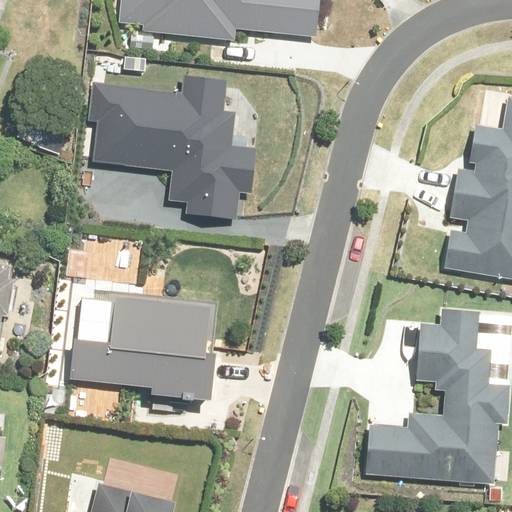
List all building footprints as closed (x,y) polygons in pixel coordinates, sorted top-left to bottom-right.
[(121,0),(119,26),(142,28),(141,39),(235,49),(237,32),(320,41),(324,0),(121,0)] [(229,85),(186,81),(184,97),(89,88),(86,123),(98,124),(94,166),(173,174),(170,204),(188,206),(187,216),(239,221),(241,193),(255,194),(259,153),(232,150),(235,115),(226,115),(229,85)] [(511,100),(511,101),(504,135),(479,130),(469,176),(462,174),(452,221),(457,222),(445,273),(511,288),(511,100)] [(16,268),(0,264),(0,354),(0,355),(7,317),(14,318),(20,281),(14,280),(16,268)] [(218,307),(84,292),(78,343),(74,382),(152,391),(151,398),(210,404),(215,359),(212,359),(218,307)] [(419,383),(435,385),(434,396),(447,398),(445,419),(413,416),(412,434),(372,430),(367,478),(493,490),(499,427),(507,427),(511,390),(488,388),(490,366),(510,368),(511,345),(511,338),(476,335),(477,315),(446,312),(444,331),(424,329),(419,383)] [(172,511),(174,506),(101,488),(95,511),(172,511)]
